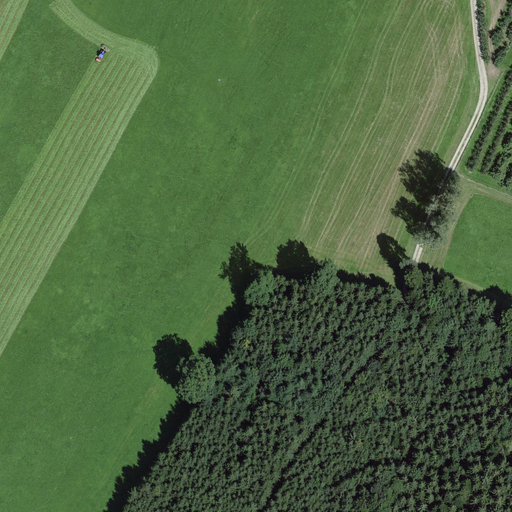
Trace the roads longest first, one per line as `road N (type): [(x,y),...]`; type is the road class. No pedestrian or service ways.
road 1 (track): [(474,0),(481,106),(429,217),(404,299),(448,350),(511,374)]
road 2 (track): [(266,511),(407,306)]
